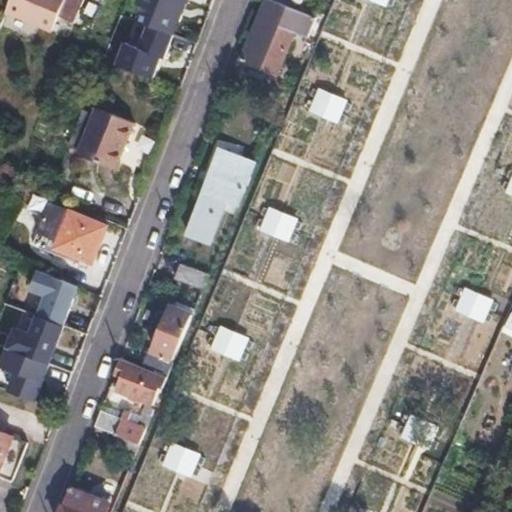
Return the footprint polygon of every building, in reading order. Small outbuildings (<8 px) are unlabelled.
[(12,0),(7,13),(39,25),(48,0),(12,0)] [(48,0),(39,25),(55,32),(57,29),(73,35),(86,0),(48,0)] [(175,34),(187,3),(179,0),(142,0),(142,2),(156,7),(149,24),(150,25),(175,34)] [(295,30),(309,36),(316,19),(269,0),(267,0),(244,60),(277,73),(295,30)] [(141,49),(162,57),(165,58),(175,34),(150,25),(141,49)] [(162,57),(141,49),(128,43),(119,65),(154,78),(162,57)] [(99,108),(81,154),(116,169),(135,124),(99,108)] [(228,198),(241,202),(257,161),(224,148),(192,234),(212,242),(228,198)] [(54,202),(35,248),(91,271),(110,226),(54,202)] [(183,262),(178,278),(206,289),(212,273),(183,262)] [(37,315),(65,326),(80,287),(38,269),(29,291),(44,297),(37,315)] [(144,365),(169,375),(195,312),(174,304),(152,358),(147,356),(144,365)] [(8,347),(50,363),(65,326),(37,315),(31,331),(17,325),(8,347)] [(0,368),(14,375),(8,390),(36,401),(50,363),(8,347),(0,368)] [(122,357),(116,373),(123,375),(117,390),(154,404),(162,382),(166,384),(169,375),(144,365),(122,357)] [(344,379),(347,364),(319,360),(317,374),(344,379)] [(102,410),(96,425),(111,430),(141,442),(154,410),(146,407),(139,425),(130,422),(133,415),(125,412),(123,418),(102,410)] [(141,442),(111,430),(106,445),(134,457),(141,442)] [(0,432),(0,475),(13,481),(28,443),(0,432)] [(72,487),(62,511),(111,511),(115,504),(72,487)]
